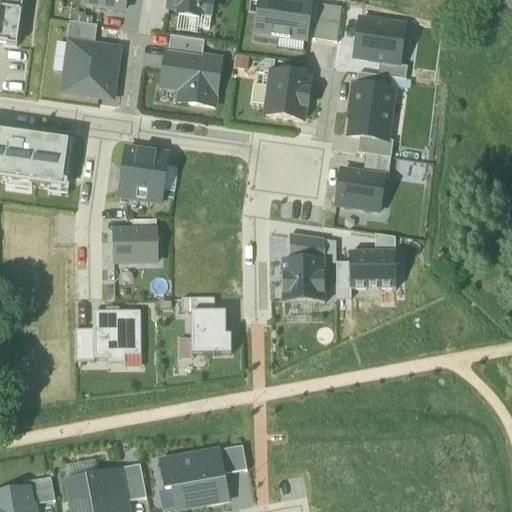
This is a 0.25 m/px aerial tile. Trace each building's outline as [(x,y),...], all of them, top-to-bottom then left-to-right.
[(0,0),(0,48),(6,49),(12,0),(0,0)] [(23,0),(12,0),(6,49),(16,51),(23,0)] [(126,0),(85,0),(85,9),(124,14),(126,0)] [(199,17),(211,19),(213,0),(168,0),(167,13),(179,15),(178,18),(198,21),(199,17)] [(309,28),(312,9),(288,6),(289,3),(265,0),(258,0),(253,43),(277,46),(277,42),(304,46),(307,46),(309,28)] [(312,9),(309,28),(315,28),(316,19),(317,8),(312,7),(312,9)] [(317,8),(316,19),(340,23),(341,11),(317,8)] [(209,34),(211,19),(199,17),(198,21),(178,18),(176,35),(196,38),(197,32),(209,34)] [(313,43),(337,46),(340,23),(316,19),(315,28),(313,43)] [(357,50),(355,49),(353,62),(379,65),(399,68),(405,30),(358,23),(357,36),(359,36),(357,50)] [(70,49),(93,52),(97,30),(69,26),(66,48),(70,49)] [(170,40),(168,56),(201,61),(203,45),(170,40)] [(276,53),(302,57),(304,46),(277,42),(277,46),(276,53)] [(54,77),(66,79),(70,49),(66,48),(58,47),(54,77)] [(111,103),(117,56),(93,52),(70,49),(66,79),(63,96),(111,103)] [(168,56),(166,56),(161,92),(179,94),(190,96),(188,108),(214,112),(221,63),(201,61),(168,56)] [(264,64),(263,76),(271,77),(273,77),(274,65),(264,64)] [(296,68),(274,65),(273,77),(295,80),(296,68)] [(379,65),(377,79),(383,80),(405,83),(407,69),(399,68),(379,65)] [(356,88),(382,92),(383,80),(377,79),(358,76),(356,88)] [(271,77),(265,120),(302,125),(304,111),(306,112),(308,96),(306,96),(309,82),(295,80),(273,77),(271,77)] [(356,88),(352,88),(349,107),(354,107),(349,140),(359,141),(385,145),(385,144),(392,93),(382,92),(356,88)] [(190,96),(179,94),(177,106),(188,108),(190,96)] [(14,138),(0,135),(0,183),(66,193),(67,190),(72,145),(32,140),(31,142),(15,140),(14,138)] [(385,145),(359,141),(356,157),(365,158),(390,162),(392,145),(385,144),(385,145)] [(167,159),(126,154),(119,202),(160,208),(162,195),(165,171),(167,159)] [(387,182),(390,162),(365,158),(362,178),(383,181),(387,182)] [(178,173),(165,171),(162,195),(174,197),(178,173)] [(362,178),(340,175),(335,209),(379,215),(383,181),(362,178)] [(156,224),(132,225),(132,237),(156,236),(156,224)] [(132,237),(114,237),(114,267),(156,267),(156,236),(132,237)] [(289,238),(289,264),(323,264),(323,243),(289,238)] [(374,257),(394,256),(395,256),(395,241),(374,238),(374,256),(374,257)] [(374,256),(349,257),(349,267),(349,294),(350,294),(395,293),(394,256),(374,257),(374,256)] [(281,264),(282,307),(324,307),(323,264),(289,264),(281,264)] [(349,294),(349,267),(336,267),(336,303),(351,303),(350,294),(349,294)] [(181,303),(181,318),(190,318),(214,317),(214,303),(181,303)] [(140,316),(92,316),(92,335),(93,364),(94,364),(107,364),(107,368),(125,368),(125,360),(141,360),(140,316)] [(230,360),(230,340),(226,340),(225,317),(214,317),(190,318),(191,360),(230,360)] [(74,335),(75,367),(94,366),(94,364),(93,364),(92,335),(74,335)] [(125,373),(141,373),(141,360),(125,360),(125,368),(125,373)] [(242,451),(217,455),(218,457),(219,457),(223,479),(246,475),(242,451)] [(179,462),(159,466),(165,495),(172,493),(175,511),(184,511),(207,508),(207,510),(228,506),(223,479),(219,457),(218,457),(179,464),(179,462)] [(66,485),(99,479),(96,464),(63,470),(66,485)] [(140,469),(119,473),(119,475),(120,475),(126,506),(146,503),(140,469)] [(99,479),(66,485),(71,511),(127,511),(126,506),(120,475),(119,475),(99,479)] [(27,486),(28,494),(31,510),(54,506),(50,482),(27,486)] [(175,511),(172,493),(165,495),(160,496),(162,511),(175,511)] [(28,494),(0,500),(0,511),(31,511),(31,510),(28,494)]
